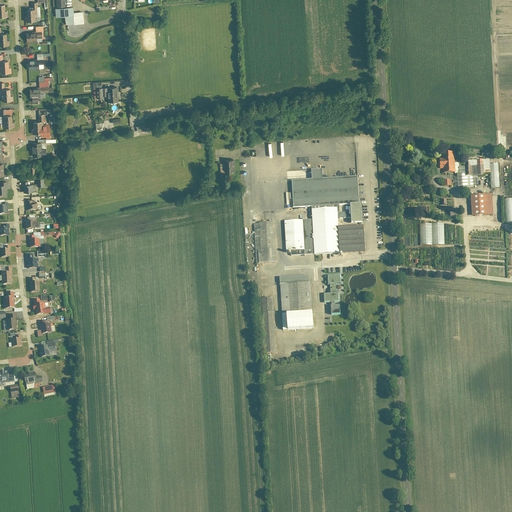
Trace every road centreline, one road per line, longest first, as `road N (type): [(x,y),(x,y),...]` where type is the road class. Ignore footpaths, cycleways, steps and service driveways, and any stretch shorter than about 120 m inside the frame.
road 1 (tertiary): [(375,0),(406,511)]
road 2 (residential): [(0,363),(29,353),(10,152),(22,125),(15,0)]
road 3 (residential): [(124,0),(132,112),(143,121),(225,102),(241,110)]
